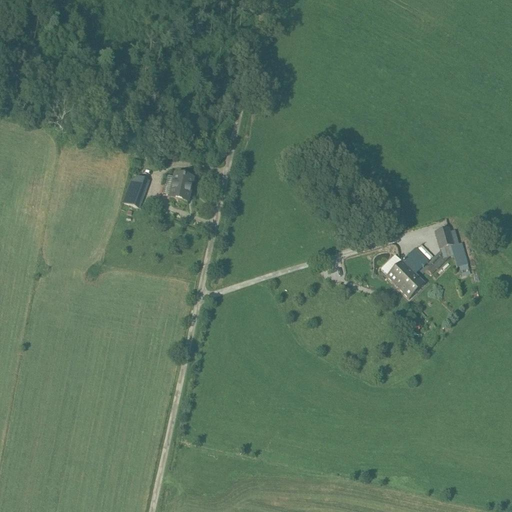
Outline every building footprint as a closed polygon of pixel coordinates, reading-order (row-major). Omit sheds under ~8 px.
[(148,182),(132,176),(123,203),(138,209),(148,182)] [(192,181),(174,177),(169,200),(187,203),(192,181)] [(448,229),(435,233),(440,250),(452,246),(448,229)] [(460,245),(452,246),(462,277),(469,274),(460,245)] [(422,246),(418,250),(429,261),(433,257),(422,246)] [(402,263),(414,275),(428,262),(415,250),(402,263)] [(447,252),(428,271),(431,275),(450,255),(447,252)] [(395,258),(381,271),(387,277),(386,278),(409,301),(424,285),(414,275),(402,263),(402,262),(401,263),(395,258)]
